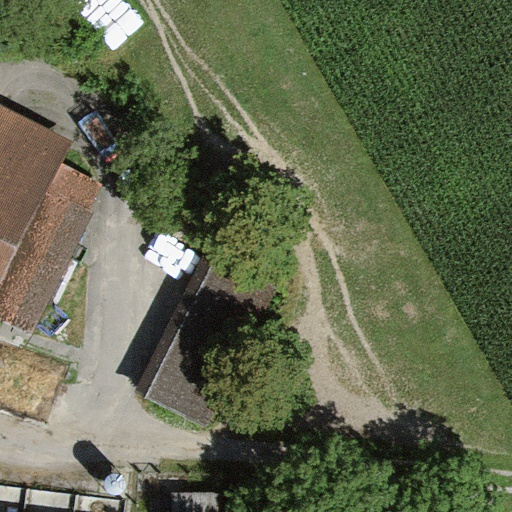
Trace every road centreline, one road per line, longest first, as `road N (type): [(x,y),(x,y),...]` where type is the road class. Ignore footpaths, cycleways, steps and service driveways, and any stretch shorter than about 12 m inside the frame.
road 1 (track): [(348,492),(161,459),(0,460)]
road 2 (track): [(348,492),(511,485)]
